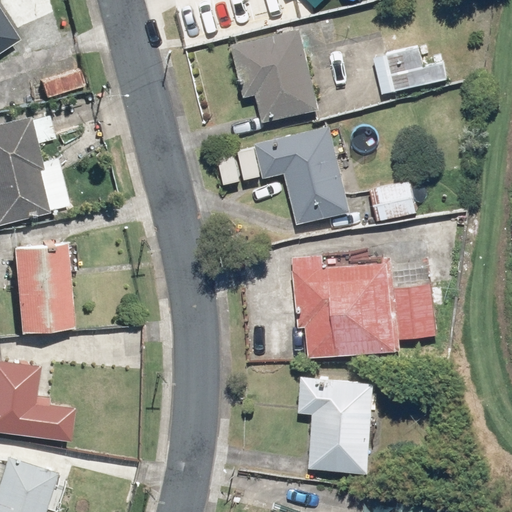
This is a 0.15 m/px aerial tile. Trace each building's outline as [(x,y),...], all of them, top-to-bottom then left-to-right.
[(0,47),(16,37),(0,11),(0,47)] [(299,25),(233,42),(246,96),(256,94),(262,119),(319,105),(299,25)] [(420,46),(388,53),(396,88),(450,76),(446,60),(425,65),(420,46)] [(41,72),(44,91),(77,86),(74,66),(41,72)] [(39,159),(27,113),(0,120),(0,220),(67,203),(54,155),(39,159)] [(327,120),(253,139),(263,176),(284,171),(297,221),(349,208),(327,120)] [(412,180),(373,186),(378,217),(417,210),(412,180)] [(65,240),(12,243),(17,330),(70,327),(65,240)] [(388,256),(326,261),(325,252),(293,255),(301,354),(396,346),(395,336),(438,333),(434,279),(390,283),(388,256)] [(47,394),(32,393),(34,362),(0,359),(0,431),(67,436),(70,405),(46,403),(47,394)] [(373,379),(302,376),(301,410),(312,411),(309,467),(369,470),(373,379)] [(0,511),(38,511),(52,469),(4,454),(0,467),(0,511)] [(437,511),(438,507),(397,500),(395,511),(437,511)]
